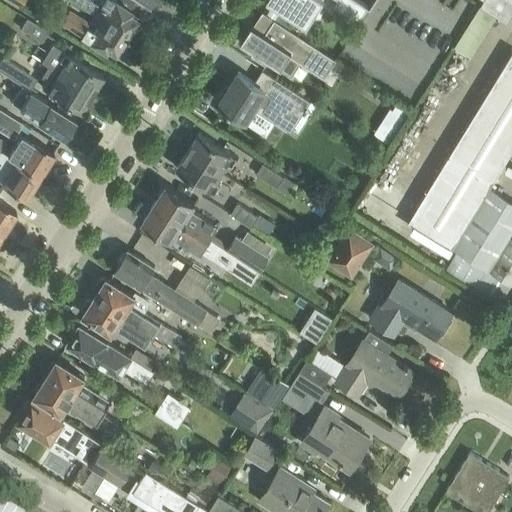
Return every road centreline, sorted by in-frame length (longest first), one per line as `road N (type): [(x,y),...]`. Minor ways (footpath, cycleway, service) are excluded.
road 1 (tertiary): [(0,340),(217,0)]
road 2 (residential): [(389,511),(449,418),(471,407),(511,421)]
